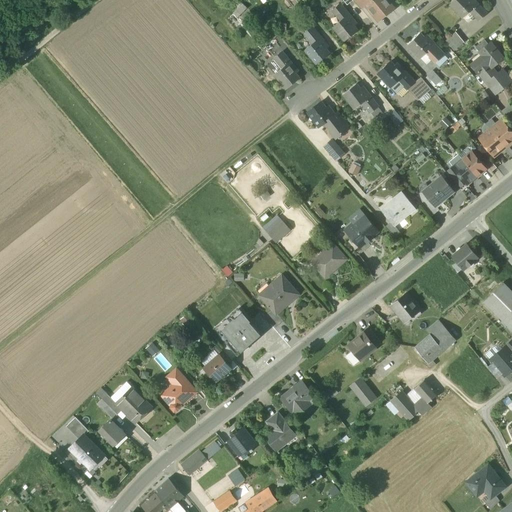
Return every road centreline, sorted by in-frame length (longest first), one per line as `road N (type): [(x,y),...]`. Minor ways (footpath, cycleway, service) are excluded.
road 1 (tertiary): [(166,464),(471,218)]
road 2 (track): [(296,106),(0,346)]
road 3 (residential): [(430,0),(296,106)]
road 4 (track): [(0,77),(97,0)]
